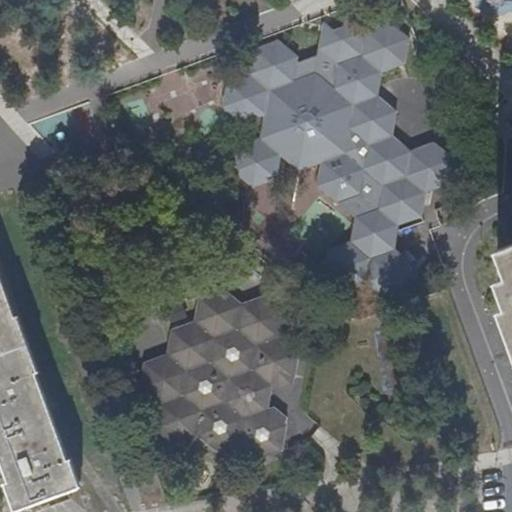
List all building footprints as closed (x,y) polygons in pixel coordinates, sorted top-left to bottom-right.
[(483,0),(483,13),(511,14),(511,0),(497,0),(483,0)] [(392,250),(395,235),(396,226),(420,218),(422,201),(424,194),(430,191),(446,185),(451,160),(432,144),(408,152),(391,137),(395,114),(377,98),(380,73),(403,65),(407,40),(389,24),(365,32),(361,57),(337,65),(334,88),(316,73),(293,81),(297,57),(279,41),(254,50),(250,74),(227,82),(223,108),(242,124),(265,116),(260,139),(237,147),(232,171),(252,188),(275,180),(280,155),(299,171),(322,163),(316,186),(336,203),(359,194),(363,169),(382,186),(377,209),(355,217),(350,242),(369,259),(392,250)] [(403,232),(406,230),(406,229),(422,223),(420,218),(396,226),(395,235),(403,232)] [(511,245),(504,248),(496,251),(507,278),(496,282),(506,309),(499,312),(511,346),(511,245)] [(0,464),(4,475),(7,483),(1,485),(10,511),(13,511),(17,511),(67,493),(79,488),(68,459),(66,460),(34,372),(36,371),(16,316),(14,317),(0,279),(0,464)] [(153,414),(150,437),(169,455),(192,446),(210,462),(233,453),(252,470),(276,461),(282,428),(268,417),(263,418),(267,397),(271,401),(288,394),(294,363),(275,347),(281,322),(261,305),(237,313),(218,297),(194,307),(190,331),(166,339),(162,363),(139,371),(135,398),(153,414)]
